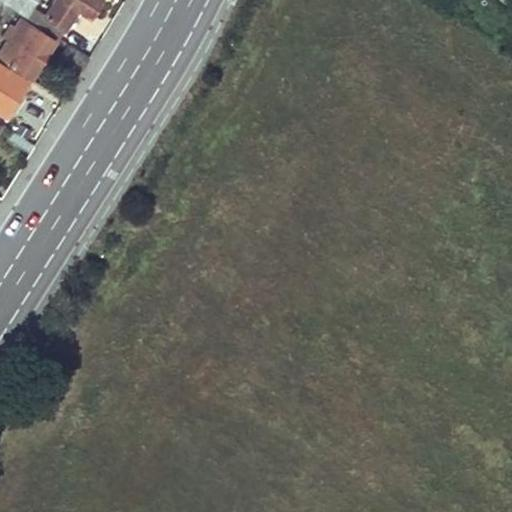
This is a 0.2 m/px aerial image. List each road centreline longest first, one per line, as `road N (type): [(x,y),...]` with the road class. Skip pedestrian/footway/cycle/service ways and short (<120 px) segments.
road 1 (primary): [(42,253),(195,0)]
road 2 (primary): [(159,0),(13,236)]
